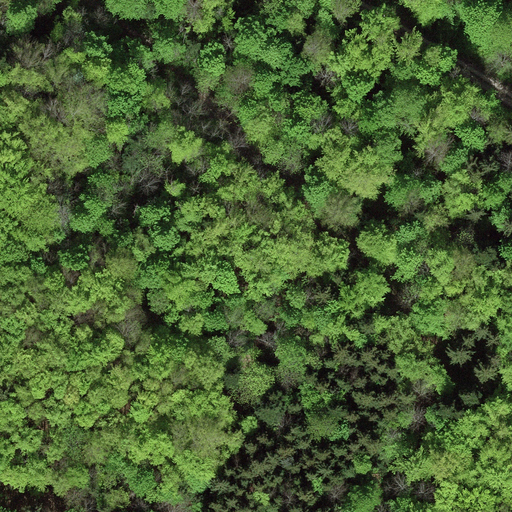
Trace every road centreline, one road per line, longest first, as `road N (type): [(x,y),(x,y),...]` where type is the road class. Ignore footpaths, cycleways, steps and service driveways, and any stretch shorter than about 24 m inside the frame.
road 1 (track): [(77,0),(312,208),(511,419)]
road 2 (track): [(353,0),(511,98)]
